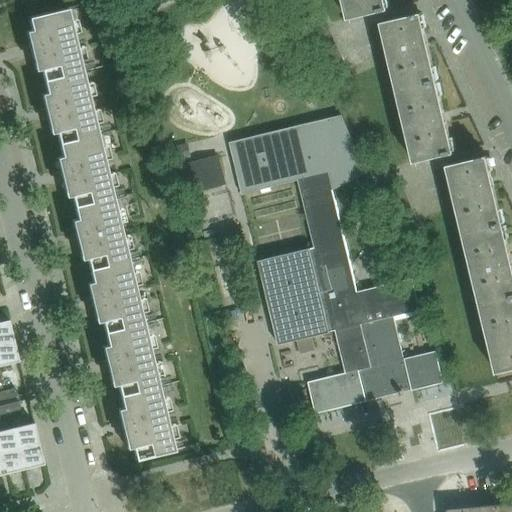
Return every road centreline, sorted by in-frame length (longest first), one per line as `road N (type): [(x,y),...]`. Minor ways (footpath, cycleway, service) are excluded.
road 1 (residential): [(86,511),(0,161)]
road 2 (residential): [(267,511),(417,478)]
road 3 (residential): [(454,0),(511,122)]
